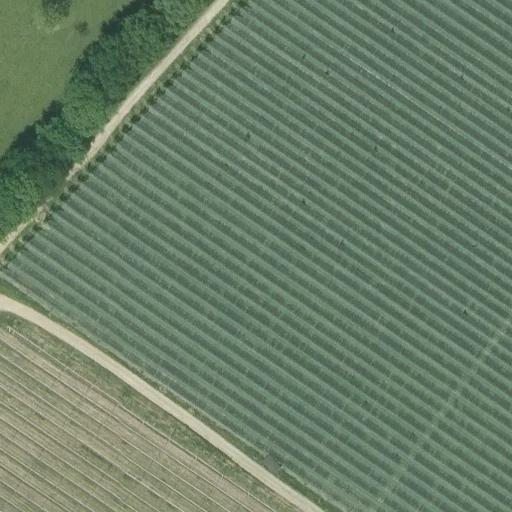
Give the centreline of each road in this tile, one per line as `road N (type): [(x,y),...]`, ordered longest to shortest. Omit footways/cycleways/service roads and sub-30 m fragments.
road 1 (track): [(0,303),(57,329),(316,511)]
road 2 (track): [(0,246),(218,0)]
